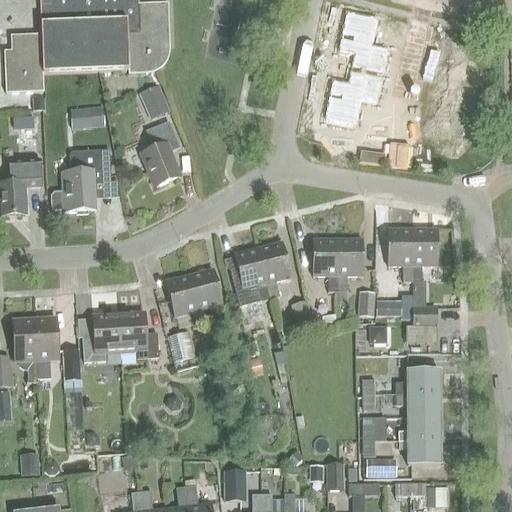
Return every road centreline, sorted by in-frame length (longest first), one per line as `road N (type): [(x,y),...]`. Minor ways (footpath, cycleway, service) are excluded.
road 1 (residential): [(275,166),(483,210),(511,421)]
road 2 (residential): [(0,264),(142,247),(275,166)]
road 3 (residential): [(275,166),(313,0)]
